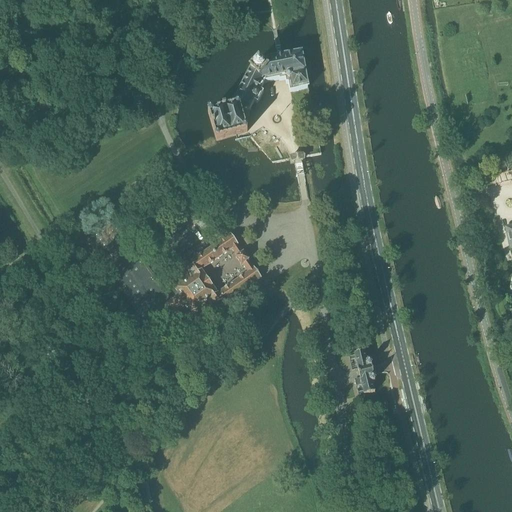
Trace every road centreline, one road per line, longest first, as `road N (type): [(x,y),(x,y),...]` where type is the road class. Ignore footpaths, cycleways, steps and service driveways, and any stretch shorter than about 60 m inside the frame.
road 1 (secondary): [(441,511),(368,211),(336,0)]
road 2 (tertiary): [(511,409),(473,286),(414,0)]
